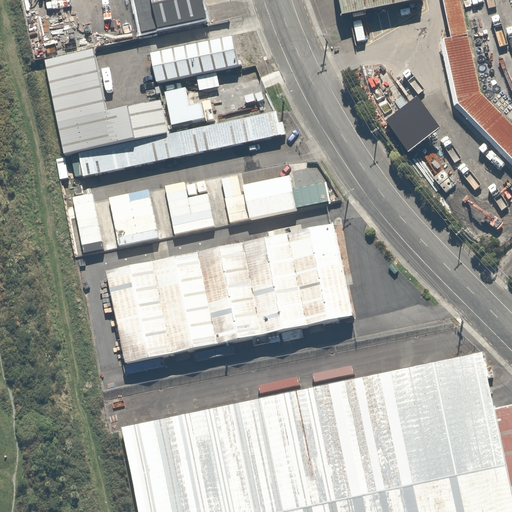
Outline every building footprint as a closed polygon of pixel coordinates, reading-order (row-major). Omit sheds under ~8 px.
[(189,0),(143,0),(150,29),(194,20),(189,0)] [(408,0),(330,0),(334,16),(408,0)] [(511,136),(473,97),(459,35),(432,41),(446,103),(511,171),(511,136)] [(221,36),(140,54),(146,82),(227,65),(221,36)] [(83,50),(38,60),(58,153),(157,132),(150,100),(96,111),(83,50)] [(190,106),(186,89),(163,93),(170,126),(206,118),(203,103),(190,106)] [(267,112),(68,154),(74,180),(272,138),(267,112)] [(292,174),(242,184),(221,187),(228,223),(248,219),(299,210),(292,174)] [(207,185),(165,194),(174,236),(216,227),(207,185)] [(149,199),(110,209),(119,246),(158,237),(149,199)] [(69,213),(76,254),(113,247),(105,206),(69,213)] [(321,222),(98,270),(118,362),(341,315),(321,222)] [(505,511),(471,352),(112,429),(129,511),(505,511)]
